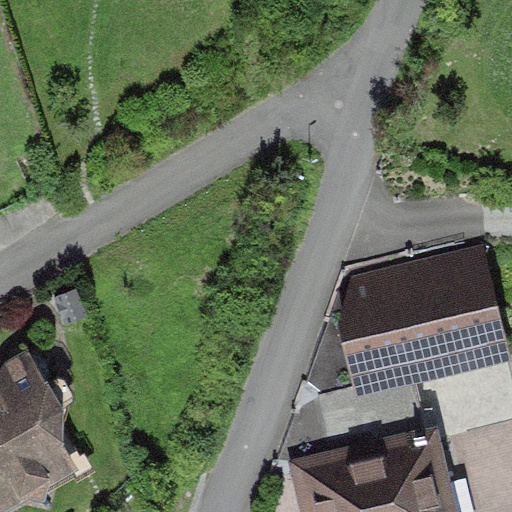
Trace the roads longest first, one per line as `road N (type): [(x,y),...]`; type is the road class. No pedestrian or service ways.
road 1 (residential): [(230,511),(336,233),(392,49)]
road 2 (residential): [(0,284),(392,49)]
